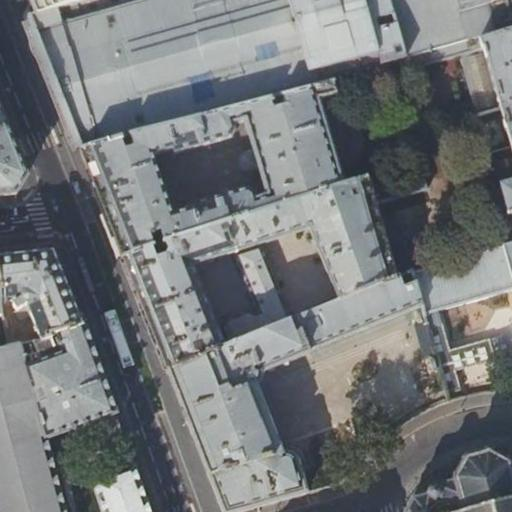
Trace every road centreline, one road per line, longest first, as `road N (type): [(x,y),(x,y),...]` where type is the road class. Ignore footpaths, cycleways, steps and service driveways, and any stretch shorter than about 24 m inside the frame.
road 1 (tertiary): [(178,511),(69,211)]
road 2 (tertiary): [(69,211),(0,35)]
road 3 (residential): [(511,418),(475,421),(422,442),(382,483),(372,509)]
